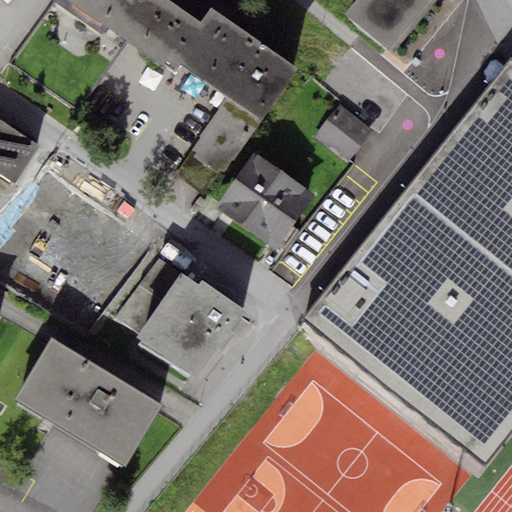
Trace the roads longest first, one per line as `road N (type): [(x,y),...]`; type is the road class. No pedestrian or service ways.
road 1 (residential): [(0,102),(289,302)]
road 2 (residential): [(127,511),(289,302)]
road 3 (residential): [(289,302),(439,102)]
